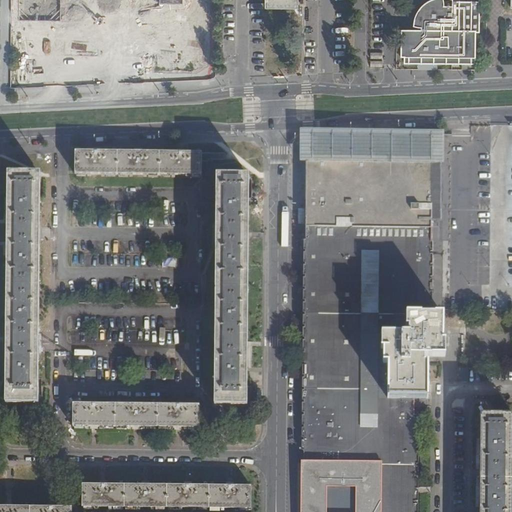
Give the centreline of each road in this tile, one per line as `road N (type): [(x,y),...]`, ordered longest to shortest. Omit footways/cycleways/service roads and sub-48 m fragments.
road 1 (residential): [(276,456),(280,127)]
road 2 (tertiary): [(0,134),(280,127)]
road 3 (tertiary): [(278,91),(0,108)]
road 4 (residential): [(0,454),(276,456)]
road 5 (tertiary): [(511,84),(278,91)]
road 6 (tertiary): [(280,127),(511,114)]
road 7 (residential): [(442,511),(443,392),(511,392)]
road 8 (unknown): [(74,23),(149,31),(152,102)]
